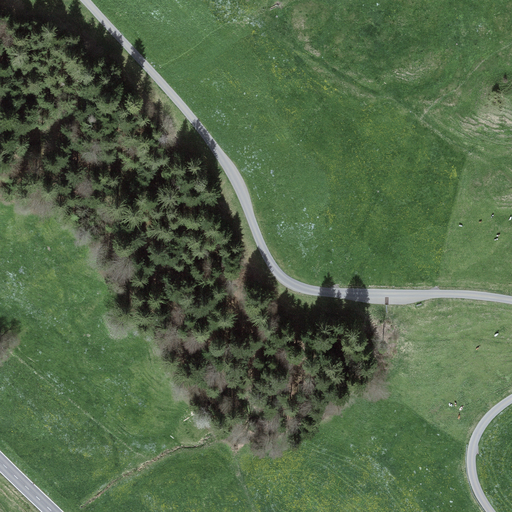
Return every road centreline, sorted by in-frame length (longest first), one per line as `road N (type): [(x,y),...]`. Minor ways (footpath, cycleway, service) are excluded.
road 1 (track): [(81,0),(215,144),(265,254),(288,282),(346,293),(511,300)]
road 2 (track): [(305,53),(394,97),(511,173)]
road 3 (track): [(511,398),(474,439),(475,485),(490,511)]
